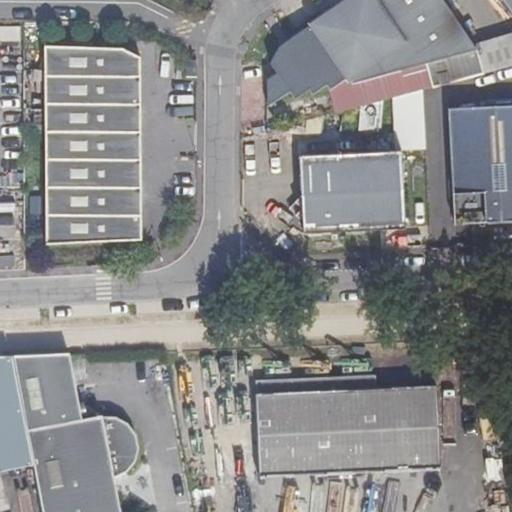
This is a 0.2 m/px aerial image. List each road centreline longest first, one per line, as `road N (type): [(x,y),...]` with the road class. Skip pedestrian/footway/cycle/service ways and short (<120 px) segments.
road 1 (unclassified): [(511,266),(216,280)]
road 2 (residential): [(216,280),(220,53),(231,23),(254,0)]
road 3 (unknown): [(440,269),(439,107),(511,97)]
road 4 (unclassified): [(216,280),(0,291)]
